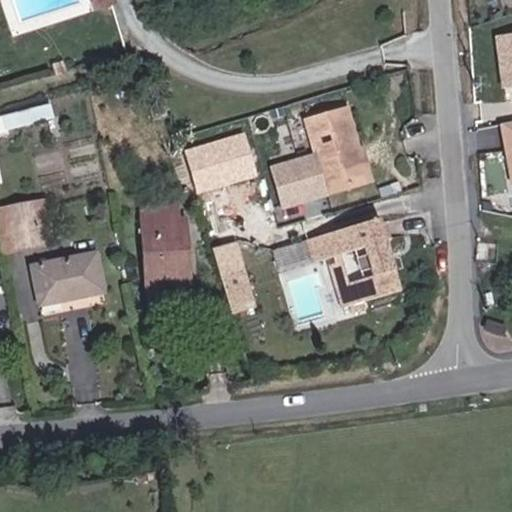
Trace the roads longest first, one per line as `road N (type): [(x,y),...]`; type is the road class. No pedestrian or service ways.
road 1 (tertiary): [(0,435),(463,379)]
road 2 (residential): [(444,0),(463,379)]
